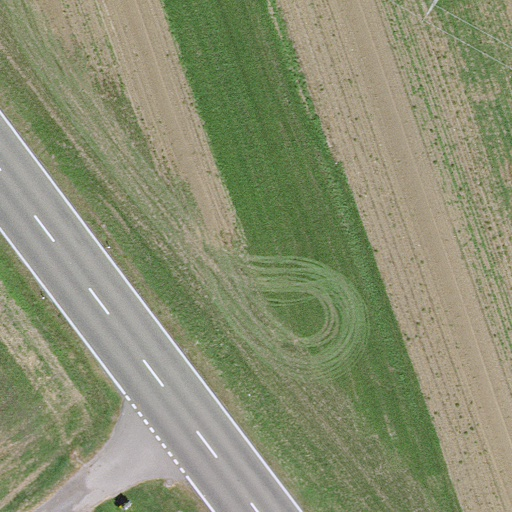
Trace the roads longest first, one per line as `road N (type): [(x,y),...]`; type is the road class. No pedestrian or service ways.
road 1 (primary): [(256,511),(0,167)]
road 2 (track): [(49,511),(185,417)]
